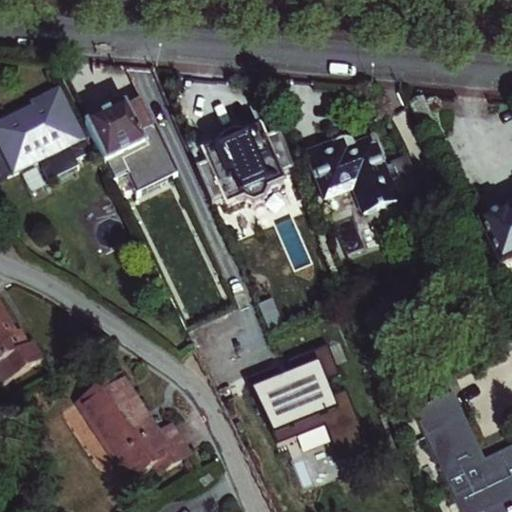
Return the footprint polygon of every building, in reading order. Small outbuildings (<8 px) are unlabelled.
[(99,151),(91,135),(84,138),(76,122),(67,126),(65,120),(72,116),(67,106),(65,106),(61,97),(34,109),(36,112),(0,129),(0,141),(16,174),(43,162),(54,183),(85,168),(80,160),(99,151)] [(425,134),(437,129),(425,101),(412,106),(425,134)] [(99,151),(103,158),(116,185),(129,179),(139,199),(180,180),(165,148),(144,105),(129,112),(128,110),(88,129),(91,135),(99,151)] [(281,140),(267,146),(263,134),(249,140),(242,140),(238,141),(234,142),(231,143),(228,145),(225,148),(222,151),(207,157),(211,168),(200,172),(216,209),(227,204),(231,215),(248,208),(259,213),(269,209),(271,199),(290,192),(285,179),(295,175),(281,140)] [(399,177),(389,181),(375,146),(358,153),(355,148),(352,144),(348,143),(345,143),(341,144),(337,146),(335,150),(312,159),(329,203),(356,192),(367,218),(398,206),(397,204),(400,203),(405,214),(423,207),(426,213),(434,211),(410,162),(396,168),(399,177)] [(511,267),(511,217),(511,215),(483,228),(503,272),(511,267)] [(0,388),(41,366),(2,297),(0,298),(0,388)] [(284,382),(280,371),(248,383),(280,450),(327,430),(342,467),(373,454),(349,394),(335,400),(329,386),(343,380),(330,350),(290,365),(295,378),(284,382)] [(121,380),(78,408),(127,484),(152,467),(158,477),(190,456),(172,427),(157,436),(121,380)] [(511,511),(511,450),(487,462),(468,420),(428,438),(460,511),(511,511)]
